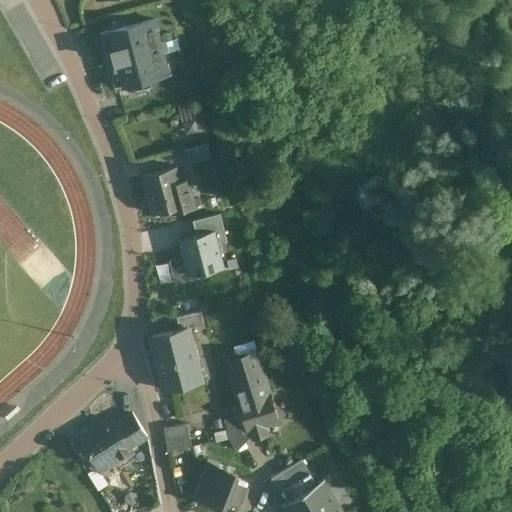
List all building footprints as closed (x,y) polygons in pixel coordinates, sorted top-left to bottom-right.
[(155,19),(100,33),(114,88),(169,74),(155,19)] [(175,167),(142,175),(152,214),(171,209),(172,214),(195,208),(187,179),(179,181),(175,167)] [(214,228),(173,238),(184,282),(225,271),(214,228)] [(200,312),(176,317),(179,329),(187,328),(187,329),(203,325),(200,312)] [(179,329),(152,336),(165,391),(200,383),(187,329),(187,328),(179,329)] [(278,422),(256,353),(226,362),(242,416),(247,431),(249,431),(251,436),(252,439),(267,435),(264,426),(278,422)] [(133,413),(115,424),(130,448),(147,437),(133,413)] [(242,416),(235,417),(224,420),(230,440),(237,452),(251,436),(249,431),(247,431),(242,416)] [(113,421),(81,441),(98,468),(115,457),(117,462),(132,452),(130,448),(115,424),(113,421)] [(187,424),(164,428),(168,452),(191,448),(187,424)] [(273,475),(286,496),(314,478),(301,457),(273,475)] [(227,469),(207,461),(192,498),(225,511),(228,504),(235,485),(238,478),(226,473),(227,469)] [(344,511),(324,479),(284,505),(288,511),(344,511)] [(247,489),(235,485),(228,504),(239,508),(247,489)]
